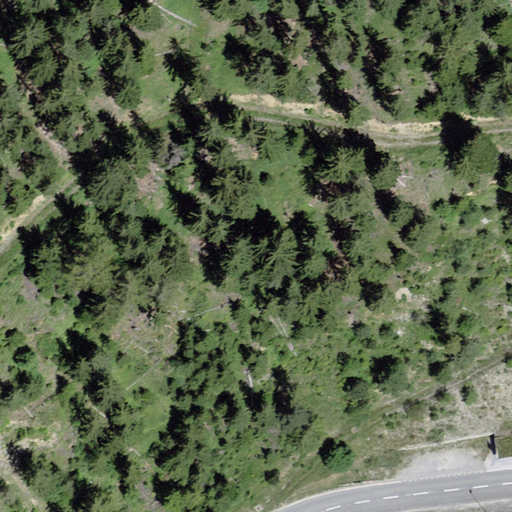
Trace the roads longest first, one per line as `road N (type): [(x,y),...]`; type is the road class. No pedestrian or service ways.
road 1 (track): [(511,121),(401,144),(220,112),(165,121),(126,135),(0,247)]
road 2 (tertiary): [(311,511),(511,479)]
